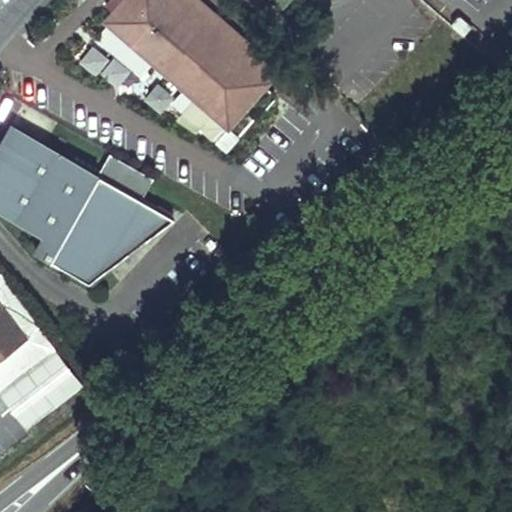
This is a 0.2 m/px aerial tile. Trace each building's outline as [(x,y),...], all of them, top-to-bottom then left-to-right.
[(123,0),(119,5),(241,111),(272,76),(265,70),(269,66),(246,45),(240,53),(176,0),(123,0)] [(176,0),(240,53),(246,45),(250,42),(200,0),(176,0)] [(241,111),(119,5),(105,21),(228,126),(241,111)] [(95,74),(107,55),(89,44),(77,63),(95,74)] [(283,86),(272,76),(241,111),(228,126),(238,136),(283,86)] [(14,129),(0,154),(0,209),(49,236),(39,254),(94,283),(178,218),(145,200),(157,179),(112,155),(101,176),(14,129)] [(0,363),(32,338),(0,297),(0,363)]
